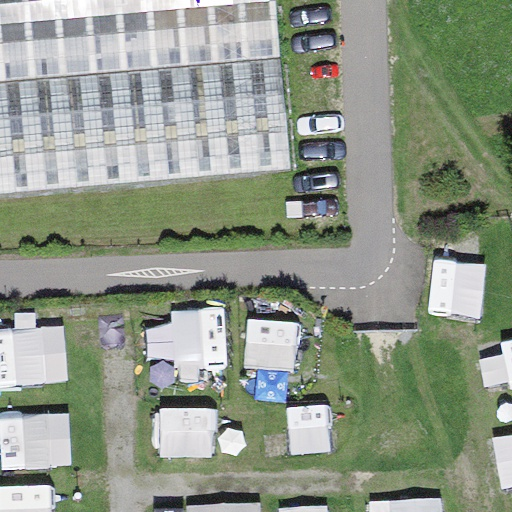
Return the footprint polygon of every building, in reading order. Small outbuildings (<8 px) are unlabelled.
[(0,0),(0,194),(291,169),(275,0),(0,0)] [(66,322),(0,324),(0,378),(68,376),(66,322)] [(3,410),(6,463),(77,459),(74,406),(3,410)] [(214,408),(162,408),(162,455),(214,454),(214,408)] [(54,511),(53,483),(0,485),(0,511),(54,511)] [(397,511),(447,511),(448,495),(399,494),(397,511)] [(332,511),(332,503),(268,508),(268,511),(332,511)]
